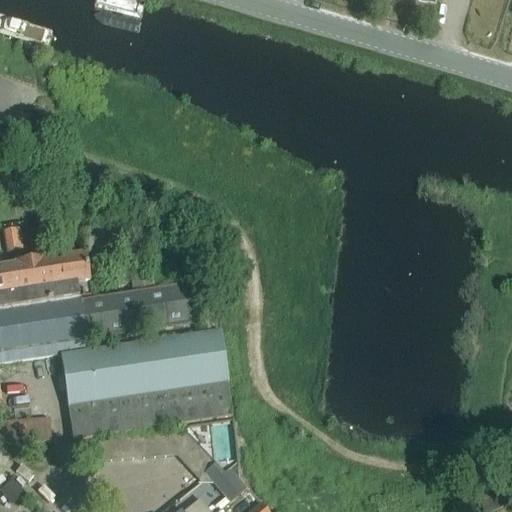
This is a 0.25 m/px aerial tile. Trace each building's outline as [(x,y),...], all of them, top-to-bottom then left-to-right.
[(401,0),(435,8),(437,0),(401,0)] [(140,213),(91,221),(95,244),(97,244),(99,257),(119,254),(115,229),(141,225),(140,213)] [(6,229),(8,252),(25,251),(24,227),(6,229)] [(42,262),(28,264),(35,307),(78,300),(90,298),(88,285),(84,257),(56,262),(42,264),(42,262)] [(8,269),(0,270),(0,312),(35,307),(28,264),(15,267),(15,268),(8,269)] [(0,312),(0,356),(17,354),(65,346),(84,343),(197,326),(191,287),(154,293),(151,271),(128,275),(132,296),(91,303),(78,305),(78,300),(35,307),(0,312)] [(226,388),(228,387),(220,333),(59,357),(72,443),(230,420),(226,388)] [(49,422),(0,425),(0,447),(50,444),(49,422)] [(175,458),(176,458),(191,444),(184,436),(162,438),(164,458),(175,458)] [(162,438),(151,439),(153,459),(164,458),(162,438)] [(142,460),(153,459),(151,439),(140,440),(142,460)] [(140,440),(129,441),(131,461),(142,460),(140,440)] [(120,462),(131,461),(129,441),(118,442),(120,462)] [(118,442),(107,443),(109,463),(120,462),(118,442)] [(98,464),(109,463),(107,443),(96,443),(98,464)] [(199,452),(191,444),(176,458),(183,466),(199,452)] [(206,460),(199,452),(183,466),(191,474),(206,460)] [(214,468),(205,476),(229,505),(245,492),(238,483),(236,459),(214,468)] [(205,476),(214,468),(206,460),(191,474),(199,482),(205,476)] [(21,493),(12,482),(0,491),(0,492),(8,503),(21,493)] [(503,494),(491,499),(496,511),(500,511),(509,508),(503,494)] [(207,511),(199,502),(186,511),(207,511)]
